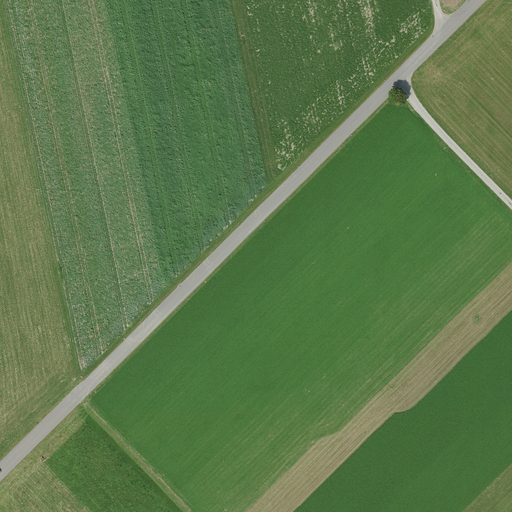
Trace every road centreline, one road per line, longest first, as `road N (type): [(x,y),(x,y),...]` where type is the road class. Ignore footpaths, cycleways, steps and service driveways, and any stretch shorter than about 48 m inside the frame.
road 1 (unclassified): [(0,472),(481,0)]
road 2 (track): [(405,76),(511,199)]
